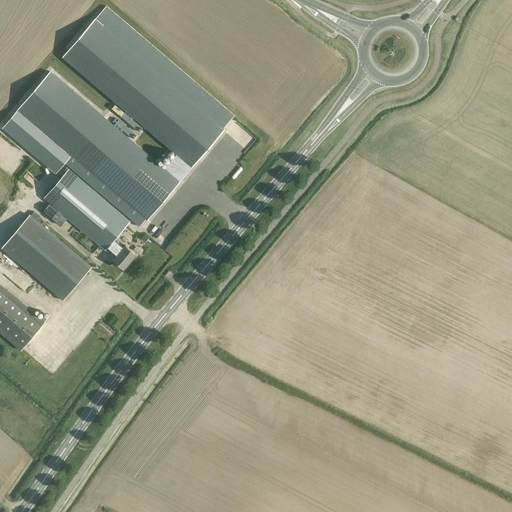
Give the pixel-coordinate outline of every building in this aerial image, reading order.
[(95,18),(62,57),(176,154),(170,161),(186,175),(224,130),(225,129),(162,75),(95,18)] [(51,71),(17,110),(67,152),(71,155),(147,220),(186,175),(170,161),(165,168),(51,71)] [(130,221),(123,215),(68,169),(43,198),(105,251),(108,248),(117,256),(114,260),(124,269),(136,255),(126,246),(124,248),(115,240),(130,221)] [(92,267),(84,260),(30,215),(2,248),(64,300),(92,267)] [(45,322),(0,283),(0,332),(21,350),(45,322)]
